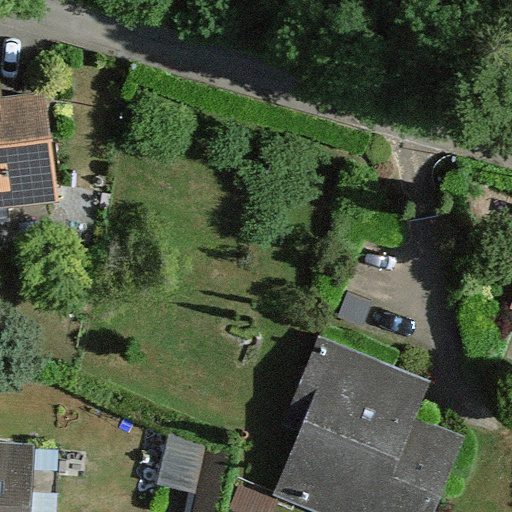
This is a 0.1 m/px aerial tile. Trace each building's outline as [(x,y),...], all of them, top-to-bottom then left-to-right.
[(0,91),(0,201),(57,194),(43,90),(0,95),(0,91)] [(425,381),(312,339),(292,393),(308,399),(271,498),(309,511),(434,511),(466,427),(415,408),(425,381)] [(219,511),(238,443),(174,426),(161,475),(198,486),(190,511),(219,511)] [(0,511),(27,511),(32,439),(0,437),(0,511)] [(59,511),(60,484),(33,483),(31,511),(59,511)]
